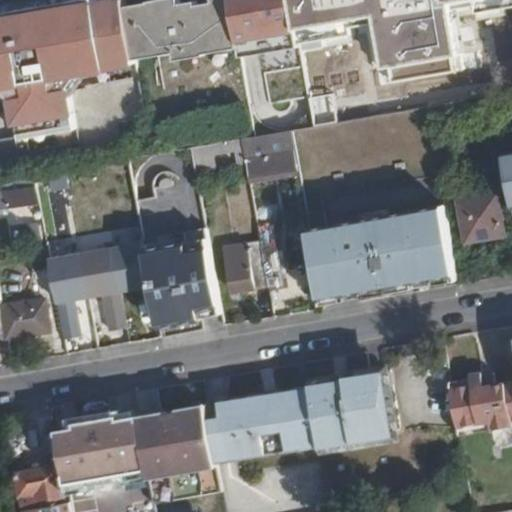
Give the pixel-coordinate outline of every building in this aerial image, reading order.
[(126,4),(125,0),(122,0),(96,5),(94,0),(82,0),(74,1),(86,72),(136,63),(135,58),(126,4)] [(334,10),(332,0),(290,0),(293,16),(334,10)] [(86,72),(74,1),(0,12),(0,90),(12,99),(17,134),(73,125),(66,89),(77,73),(86,72)] [(200,104),(182,6),(167,9),(166,4),(150,7),(149,1),(126,4),(135,58),(156,55),(165,110),(200,104)] [(247,96),(231,2),(197,8),(197,4),(182,6),(200,104),(247,96)] [(338,19),(311,17),(310,27),(338,29),(338,19)] [(426,105),(419,58),(413,59),(420,106),(426,105)] [(472,96),(469,73),(427,79),(430,97),(454,94),(455,99),(472,96)] [(511,89),(511,74),(492,78),(495,92),(511,89)] [(350,102),(348,87),(316,93),(319,107),(341,104),(343,119),(364,115),(361,100),(350,102)] [(296,159),(291,128),(242,137),(246,162),(247,167),(296,159)] [(246,162),(242,137),(194,145),(196,156),(236,149),(239,164),(246,162)] [(71,170),(53,172),(55,189),(73,186),(71,170)] [(0,205),(40,199),(35,173),(0,179),(0,205)] [(505,234),(498,193),(458,199),(465,241),(505,234)] [(455,274),(444,205),(375,218),(387,287),(455,274)] [(387,287),(375,218),(308,230),(319,299),(387,287)] [(220,305),(207,228),(142,237),(157,325),(201,319),(200,308),(220,305)] [(284,285),(276,241),(260,244),(267,288),(284,285)] [(267,288),(260,244),(225,249),(232,294),(267,288)] [(50,279),(46,249),(32,251),(37,281),(50,279)] [(49,331),(44,300),(1,307),(6,339),(49,331)] [(511,379),(500,382),(499,375),(484,378),(482,370),(471,371),(472,380),(451,384),(458,426),(484,421),(486,430),(511,425),(511,379)] [(399,458),(385,372),(345,378),(343,381),(311,387),(326,467),(326,471),(399,458)] [(326,467),(311,387),(224,403),(227,421),(210,424),(221,486),(326,467)] [(210,424),(207,406),(139,417),(148,469),(154,500),(222,490),(221,486),(210,424)] [(148,469),(139,417),(107,422),(106,417),(91,419),(92,424),(58,430),(67,483),(148,469)] [(65,501),(59,465),(16,472),(22,511),(65,503),(65,501)] [(72,511),(71,500),(65,501),(65,503),(22,511),(72,511)]
